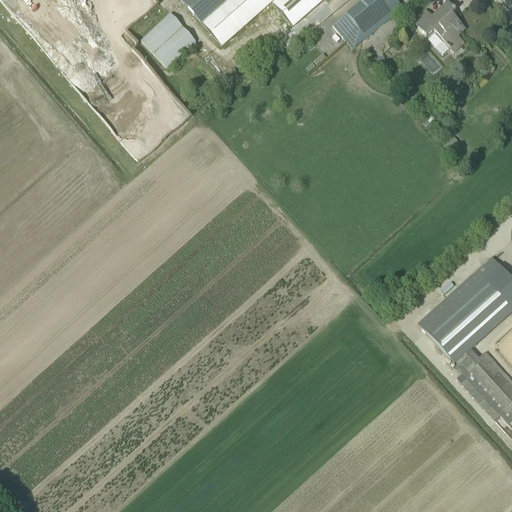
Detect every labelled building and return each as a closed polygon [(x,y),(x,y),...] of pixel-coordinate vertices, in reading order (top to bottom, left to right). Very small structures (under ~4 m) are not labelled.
[(181,0),(181,1),(196,18),(202,24),(229,0),(181,0)] [(201,24),(220,45),(271,0),(229,0),(202,24),(201,24)] [(282,0),(280,3),(296,21),(319,0),(282,0)] [(366,0),(332,27),(351,50),(402,10),(393,0),(366,0)] [(412,24),(425,39),(433,32),(441,40),(441,41),(445,46),(449,51),(449,50),(453,54),(463,44),(457,37),(464,30),(451,16),(453,14),(455,13),(453,10),(453,11),(448,5),(432,19),(425,12),(412,24)] [(141,43),(166,70),(194,44),(168,18),(141,43)] [(322,55),(313,63),(316,67),(325,59),(322,55)] [(452,138),(443,147),(449,154),(459,146),(452,138)] [(511,282),(491,259),(417,326),(453,367),(469,352),(511,313),(511,282)] [(469,352),(453,367),(461,375),(511,431),(511,385),(484,354),(477,361),(469,352)]
